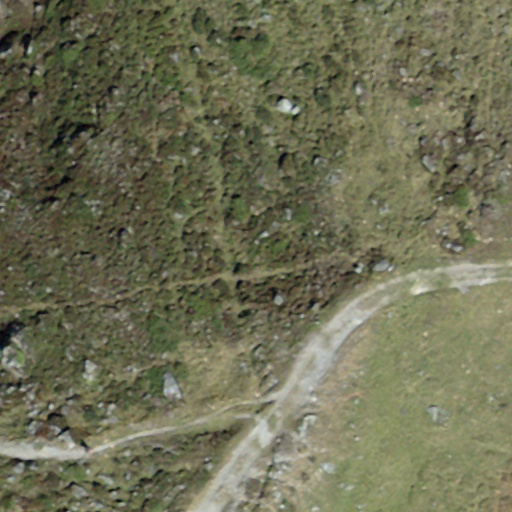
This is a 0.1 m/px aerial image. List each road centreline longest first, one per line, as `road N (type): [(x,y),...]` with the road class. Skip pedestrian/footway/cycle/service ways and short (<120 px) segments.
road 1 (track): [(278,408),(362,298),(415,277),(511,261)]
road 2 (track): [(207,511),(278,408)]
